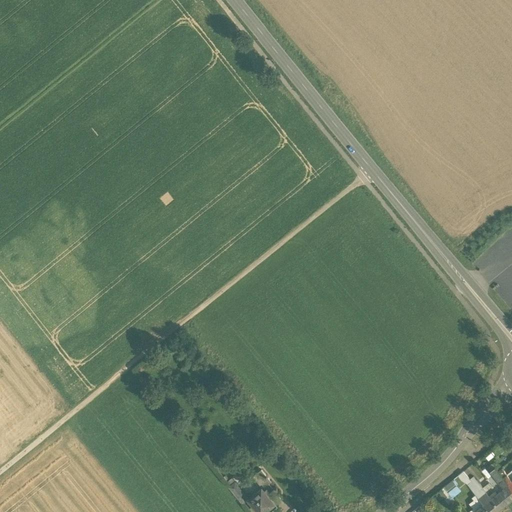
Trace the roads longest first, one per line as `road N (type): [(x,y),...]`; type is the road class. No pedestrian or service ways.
road 1 (track): [(0,472),(372,169)]
road 2 (secondary): [(511,341),(234,0)]
road 3 (track): [(0,126),(154,0)]
road 4 (tertiary): [(384,511),(511,387)]
